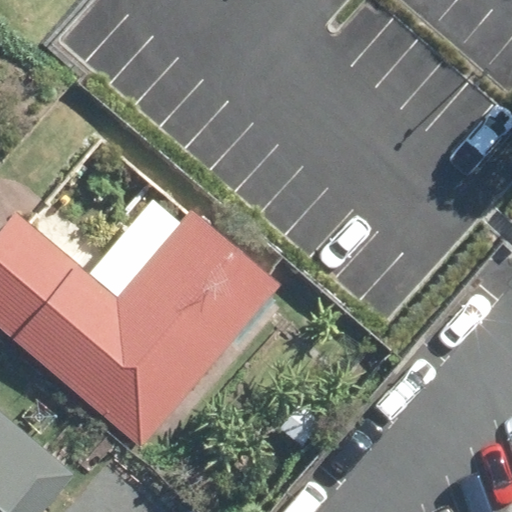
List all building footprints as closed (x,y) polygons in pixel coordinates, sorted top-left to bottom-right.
[(165,0),(140,10),(165,75),(198,62),(261,223),(361,183),(290,0),(165,0)] [(13,208),(0,222),(0,319),(139,438),(277,278),(191,203),(176,220),(162,208),(125,250),(139,262),(113,293),(13,208)] [(298,401),(278,424),(300,442),(319,418),(298,401)] [(0,405),(0,511),(30,511),(70,468),(0,405)] [(143,511),(115,488),(94,511),(143,511)]
